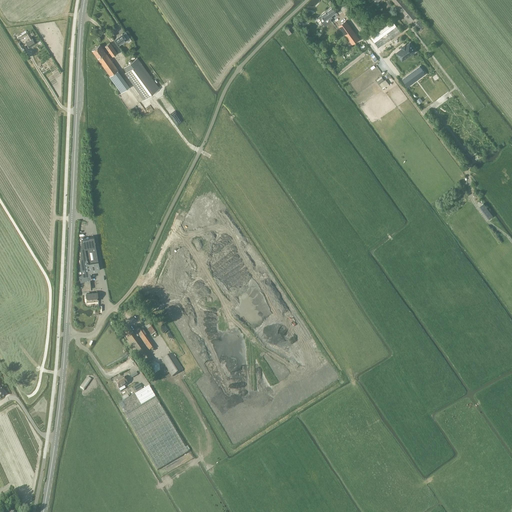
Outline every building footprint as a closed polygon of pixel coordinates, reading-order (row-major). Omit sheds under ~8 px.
[(403,0),(392,0),(410,21),(416,16),(403,0)] [(321,15),(319,17),(323,22),(325,20),(329,17),(330,19),(332,17),(331,16),(336,12),(332,6),(321,14),(321,15)] [(419,19),(414,23),(420,30),(425,26),(419,19)] [(346,20),(339,26),(352,44),(359,39),(346,20)] [(392,21),(371,37),(375,42),(378,47),(400,31),(392,21)] [(329,27),(320,34),(324,39),(338,28),(335,25),(330,28),(329,27)] [(29,47),(35,43),(32,38),(28,31),(21,35),(23,37),(27,35),(30,40),(26,42),(29,47)] [(126,39),(128,42),(131,39),(126,32),(123,34),(122,33),(115,39),(119,44),(126,39)] [(109,43),(105,46),(112,56),(117,53),(109,43)] [(400,51),(397,53),(399,55),(402,60),(411,53),(415,50),(414,49),(410,43),(400,51)] [(100,44),(92,50),(110,76),(118,70),(100,44)] [(149,75),(137,58),(127,65),(124,67),(127,71),(125,73),(144,99),(159,89),(149,75)] [(420,67),(402,79),(406,84),(423,72),(420,67)] [(130,86),(118,70),(110,76),(109,77),(121,93),(130,86)] [(381,76),(376,80),(377,81),(379,84),(383,88),(386,86),(384,84),(387,81),(385,79),(384,80),(382,77),(381,76)] [(483,204),(479,207),(489,220),(493,217),(483,204)] [(100,270),(95,242),(93,236),(83,238),(83,236),(81,237),(81,239),(80,265),(81,274),(79,275),(80,281),(81,281),(82,290),(91,289),(90,281),(88,281),(87,279),(91,278),(90,272),(100,270)] [(97,292),(86,293),(87,301),(98,300),(97,292)] [(149,324),(145,327),(152,336),(156,333),(149,324)] [(133,334),(128,326),(120,330),(126,340),(143,364),(152,358),(137,338),(139,336),(149,351),(154,347),(141,329),(133,334)] [(172,353),(161,360),(172,376),(182,370),(172,353)] [(127,384),(123,377),(115,382),(119,389),(127,384)] [(139,384),(133,387),(136,392),(142,389),(139,384)] [(188,453),(148,386),(118,404),(157,470),(188,453)]
